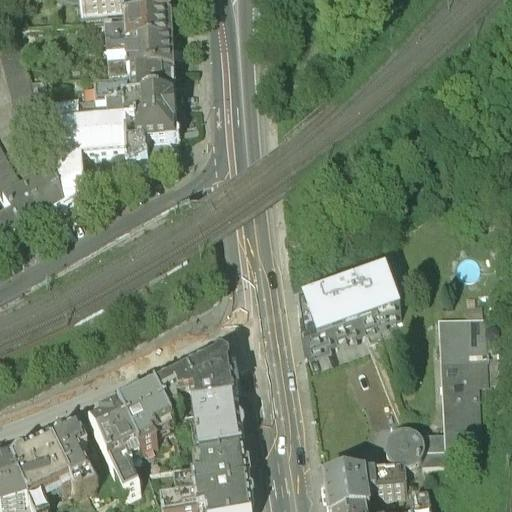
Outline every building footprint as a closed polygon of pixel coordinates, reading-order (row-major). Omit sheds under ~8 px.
[(81,19),(125,17),(124,0),(119,0),(80,2),(81,19)] [(126,28),(170,25),(169,0),(124,0),(125,17),(126,28)] [(25,24),(14,25),(16,33),(25,33),(25,24)] [(172,53),(170,25),(126,28),(128,55),(172,53)] [(105,29),(107,56),(128,55),(126,28),(105,29)] [(20,50),(0,55),(0,57),(17,125),(38,119),(38,116),(37,113),(30,89),(20,50)] [(173,80),(172,53),(128,55),(129,82),(131,82),(173,80)] [(128,55),(107,56),(108,84),(129,82),(128,55)] [(131,82),(132,100),(133,110),(174,107),(173,80),(131,82)] [(46,112),(45,87),(30,89),(37,113),(46,112)] [(126,96),(85,99),(86,113),(106,111),(124,110),(133,110),(132,100),(126,101),(126,96)] [(86,113),(85,99),(74,99),(75,110),(78,110),(79,113),(86,113)] [(135,127),(136,147),(126,147),(128,179),(149,167),(174,153),(180,147),(179,143),(176,139),(174,107),(133,110),(124,110),(125,128),(135,127)] [(84,204),(82,164),(112,162),(113,184),(115,186),(128,179),(126,147),(125,128),(124,110),(106,111),(86,113),(79,113),(38,116),(38,119),(54,180),(63,215),(84,204)] [(0,200),(4,208),(25,196),(0,151),(0,200)] [(0,237),(4,246),(5,247),(13,243),(49,223),(63,215),(54,180),(32,193),(25,196),(4,208),(12,223),(5,227),(0,229),(0,237)] [(297,312),(303,355),(370,331),(401,319),(386,279),(297,312)] [(482,307),(467,308),(468,321),(483,320),(482,307)] [(448,454),(448,452),(480,450),(477,387),(486,386),(485,361),(465,362),(464,341),(484,340),(483,321),(438,323),(444,436),(415,437),(417,439),(419,441),(420,443),(422,446),(422,448),(423,451),(423,456),(422,459),(421,462),(422,462),(422,464),(446,463),(445,454),(448,454)] [(484,340),(464,341),(465,362),(485,361),(484,340)] [(194,403),(196,413),(235,407),(231,385),(229,370),(232,369),(231,365),(220,359),(217,361),(217,364),(154,394),(166,418),(178,416),(177,406),(194,403)] [(154,394),(118,412),(136,450),(139,456),(156,448),(154,444),(159,441),(157,437),(172,430),(166,418),(154,394)] [(192,413),(199,461),(242,454),(237,425),(235,407),(196,413),(192,413)] [(118,412),(90,426),(124,496),(138,489),(127,467),(130,465),(126,455),(136,450),(118,412)] [(77,432),(50,445),(72,489),(77,499),(95,490),(83,466),(87,464),(82,454),(87,452),(77,432)] [(418,466),(419,464),(421,462),(422,459),(423,456),(423,451),(422,448),(422,446),(420,443),(419,441),(417,439),(415,437),(412,436),(409,435),(406,434),(403,434),(400,434),(397,435),(394,437),(390,440),(386,446),(385,453),(387,460),(390,465),(393,467),(395,469),(398,470),(402,471),(406,471),(410,470),(414,469),(418,466)] [(72,489),(50,445),(10,464),(29,508),(30,511),(46,511),(43,503),(39,500),(59,490),(61,494),(72,489)] [(175,498),(247,487),(244,469),(242,454),(199,461),(197,461),(200,476),(193,477),(172,480),(175,498)] [(0,511),(14,511),(29,508),(10,464),(0,467),(0,511)] [(361,511),(364,511),(369,510),(367,494),(403,489),(405,486),(406,486),(404,472),(323,482),(325,493),(327,511),(361,511)] [(204,509),(204,511),(251,511),(249,499),(247,487),(175,498),(159,500),(160,511),(193,511),(196,511),(197,510),(204,509)] [(429,511),(427,497),(409,501),(411,511),(429,511)] [(411,511),(409,501),(409,499),(395,503),(397,511),(411,511)]
